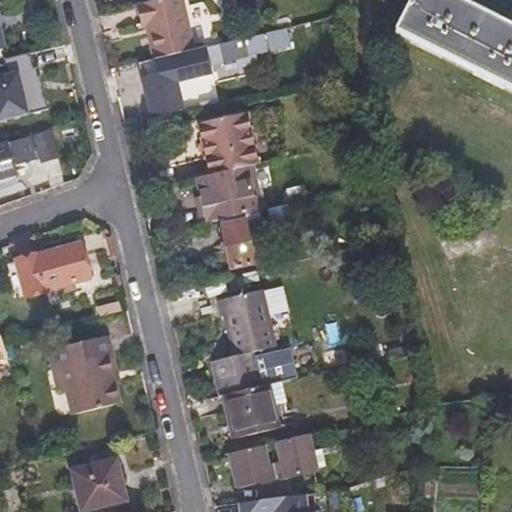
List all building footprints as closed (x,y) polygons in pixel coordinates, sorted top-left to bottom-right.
[(156,54),(161,53),(194,45),(183,0),(139,0),(145,20),(147,19),(156,54)] [(412,0),(397,29),(511,87),(511,26),(460,0),(412,0)] [(222,39),(227,54),(238,52),(241,61),(263,56),(261,47),(271,45),(267,27),(222,39)] [(151,63),(147,64),(145,57),(111,64),(115,81),(149,74),(151,81),(189,74),(190,80),(210,74),(209,69),(215,67),(209,41),(194,45),(161,53),(156,54),(157,57),(150,59),(151,63)] [(11,54),(15,69),(39,63),(36,48),(11,54)] [(0,121),(11,119),(12,123),(21,121),(20,116),(50,109),(42,78),(4,87),(1,77),(0,77),(0,121)] [(253,124),(257,128),(260,140),(258,144),(261,158),(285,153),(276,121),(285,119),(280,100),(248,107),(253,124)] [(199,119),(203,138),(200,140),(202,151),(207,154),(211,170),(261,158),(258,144),(260,140),(257,128),(253,124),(248,107),(199,119)] [(39,132),(45,154),(61,150),(55,128),(39,132)] [(6,136),(0,138),(0,174),(17,169),(14,160),(33,154),(26,133),(6,139),(6,136)] [(200,204),(204,221),(220,217),(253,210),(260,208),(263,207),(258,184),(254,185),(248,161),(211,170),(197,173),(204,203),(200,204)] [(270,206),(272,216),(274,217),(277,216),(279,220),(294,216),(291,200),(270,206)] [(220,217),(231,267),(259,261),(253,235),(248,236),(246,229),(263,226),(260,208),(253,210),(220,217)] [(10,266),(19,299),(87,279),(77,246),(10,266)] [(225,313),(234,352),(212,357),(220,395),(224,394),(268,383),(280,381),(292,378),(284,346),(254,353),(253,348),(278,343),(263,287),(217,297),(221,313),(225,313)] [(59,365),(65,387),(71,412),(119,401),(107,354),(111,353),(106,333),(47,349),(53,367),(59,365)] [(0,363),(9,361),(0,334),(0,363)] [(53,367),(59,388),(65,387),(59,365),(53,367)] [(268,383),(274,406),(286,403),(280,381),(268,383)] [(224,394),(235,436),(263,430),(279,426),(274,406),(268,383),(224,394)] [(261,480),(265,499),(277,498),(296,496),(289,475),(317,467),(313,450),(308,433),(280,439),(285,459),(269,463),(264,443),(229,452),(238,484),(261,480)] [(313,450),(317,467),(326,465),(322,447),(313,450)] [(71,472),(80,511),(85,511),(125,502),(115,461),(71,472)] [(439,464),(438,498),(482,500),(483,465),(439,464)] [(343,491),(345,511),(371,511),(371,498),(384,496),(383,476),(343,491)] [(305,511),(302,495),(296,496),(277,498),(278,511),(305,511)] [(240,503),(241,511),(278,511),(277,498),(265,499),(240,503)]
